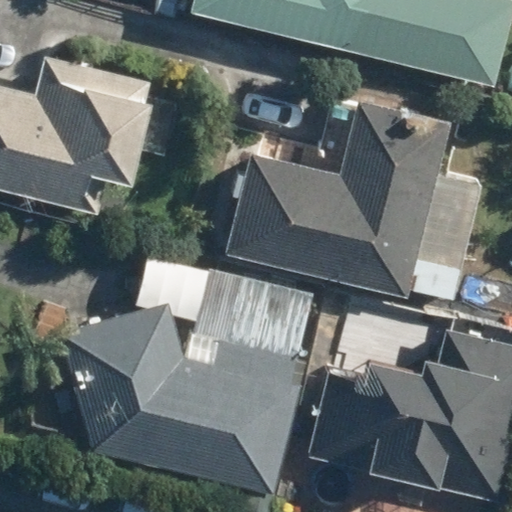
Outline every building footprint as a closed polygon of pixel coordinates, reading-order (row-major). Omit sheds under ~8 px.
[(174,0),(171,14),(481,86),(500,0),(174,0)] [(23,78),(0,72),(0,191),(84,213),(92,180),(112,185),(139,79),(30,52),(23,78)] [(419,174),(431,124),(336,101),(319,173),(231,152),(207,249),(439,306),(468,186),(419,174)] [(254,492),(297,292),(192,266),(172,343),(154,289),(37,328),(79,454),(254,492)] [(394,373),(317,360),(300,460),(352,469),(350,478),(489,500),(511,358),(511,336),(434,324),(427,362),(397,357),(394,373)]
